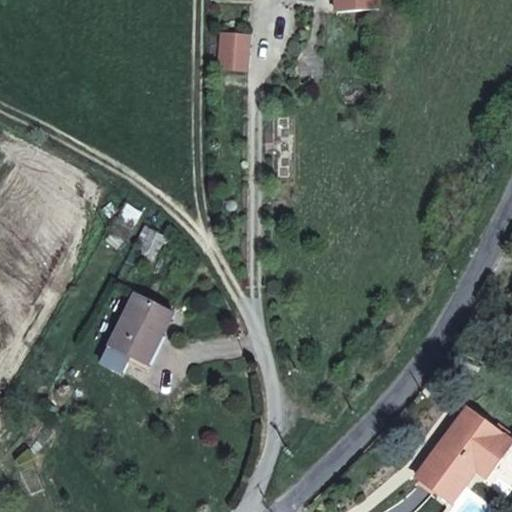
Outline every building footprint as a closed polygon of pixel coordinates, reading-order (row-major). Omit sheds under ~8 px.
[(335,0),(336,12),(379,9),(377,0),(335,0)] [(249,38),(223,35),(221,50),(248,53),(249,38)] [(164,239),(150,232),(141,250),(154,257),(164,239)] [(154,305),(135,296),(105,359),(125,368),(131,358),(148,366),(173,314),(154,305)] [(450,448),(443,443),(417,477),(434,491),(451,504),(477,470),(486,476),(511,443),(467,411),(457,424),(464,429),(450,448)] [(457,424),(443,443),(450,448),(464,429),(457,424)]
